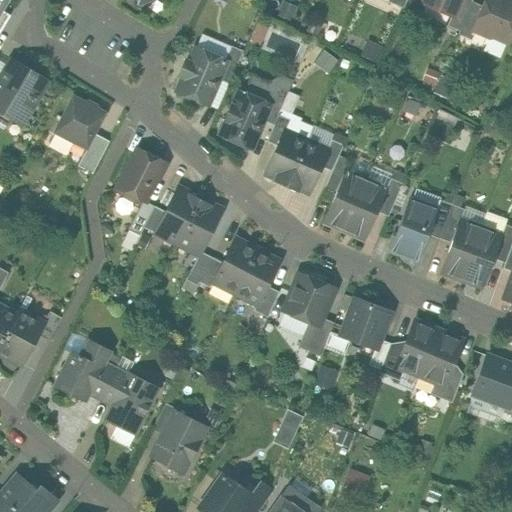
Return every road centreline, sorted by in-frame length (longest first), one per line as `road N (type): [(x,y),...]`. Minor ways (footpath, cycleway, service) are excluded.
road 1 (residential): [(511,330),(289,235),(157,116)]
road 2 (residential): [(34,0),(38,44),(157,116)]
road 3 (residential): [(124,511),(0,413)]
road 4 (residential): [(82,0),(154,46),(157,116)]
